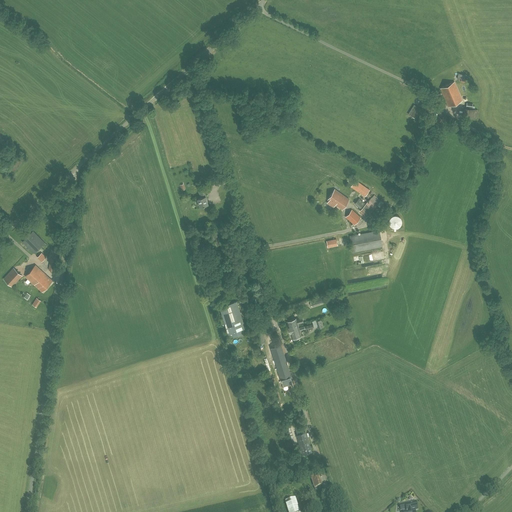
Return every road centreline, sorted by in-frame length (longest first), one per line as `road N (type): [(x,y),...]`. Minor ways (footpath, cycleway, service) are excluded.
road 1 (residential): [(336,511),(192,64)]
road 2 (unclassified): [(27,511),(76,169)]
road 3 (track): [(249,247),(380,220),(438,111)]
road 4 (residential): [(438,111),(438,96),(256,9)]
road 5 (unclassified): [(76,169),(192,64)]
